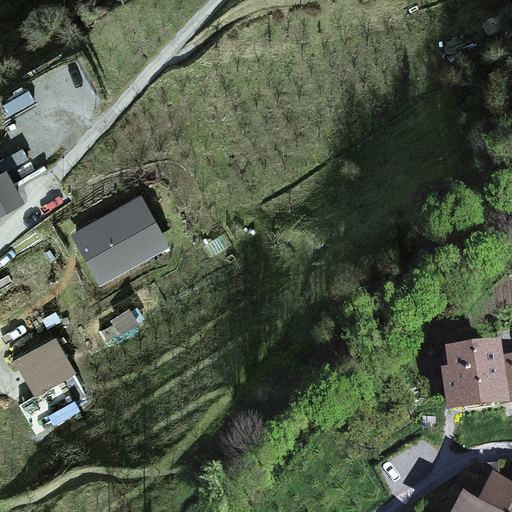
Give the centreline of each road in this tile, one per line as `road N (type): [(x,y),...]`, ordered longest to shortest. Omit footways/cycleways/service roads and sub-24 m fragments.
road 1 (unclassified): [(216,0),(0,244)]
road 2 (residential): [(511,448),(454,466),(385,511)]
